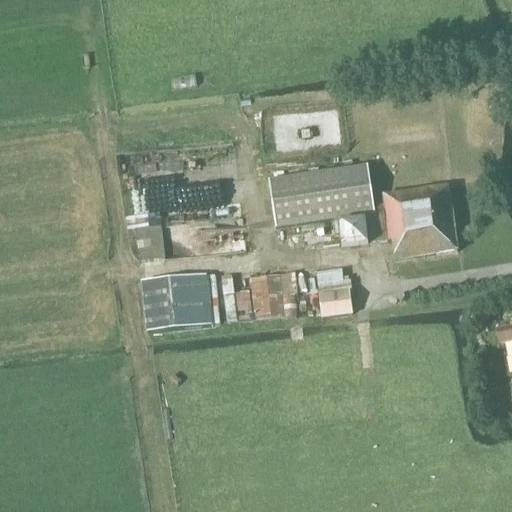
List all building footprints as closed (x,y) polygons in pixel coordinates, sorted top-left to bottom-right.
[(342,223),(378,218),(371,171),(272,185),(278,232),(342,223)] [(460,255),(452,191),(386,199),(388,217),(392,246),(395,246),(398,264),(460,255)] [(378,218),(342,223),(346,253),(392,246),(388,217),(378,218)] [(343,274),(319,277),(324,320),(354,317),(351,294),(354,293),(353,284),(344,285),(343,274)] [(511,332),(501,335),(503,349),(511,346),(511,332)]
